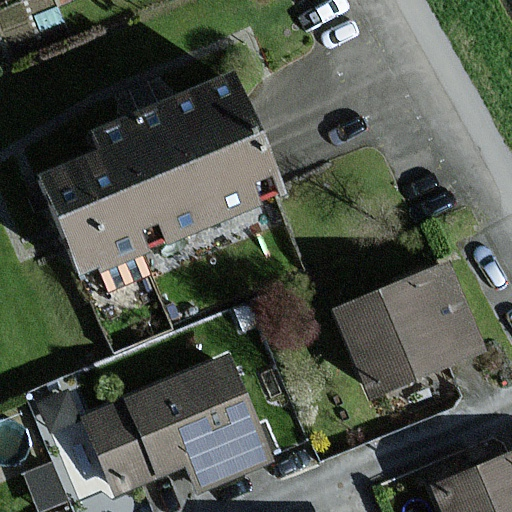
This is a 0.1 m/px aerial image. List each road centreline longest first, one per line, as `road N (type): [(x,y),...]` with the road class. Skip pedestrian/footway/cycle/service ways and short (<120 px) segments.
road 1 (residential): [(265,511),(511,409)]
road 2 (residential): [(412,0),(511,189)]
